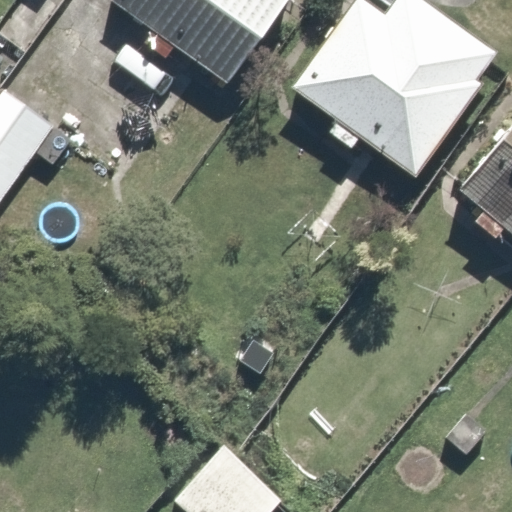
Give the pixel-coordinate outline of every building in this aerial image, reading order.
[(287,13),(271,0),(106,0),(222,94),(287,13)] [(374,150),(428,190),(511,74),(511,63),(425,0),(419,0),(390,40),(351,12),(293,91),(338,124),(328,137),(364,163),(374,150)] [(0,220),(65,129),(9,89),(0,100),(0,220)] [(511,136),(454,208),(489,237),(498,226),(511,237),(511,136)] [(279,511),(284,506),(222,450),(170,508),(175,511),(279,511)]
